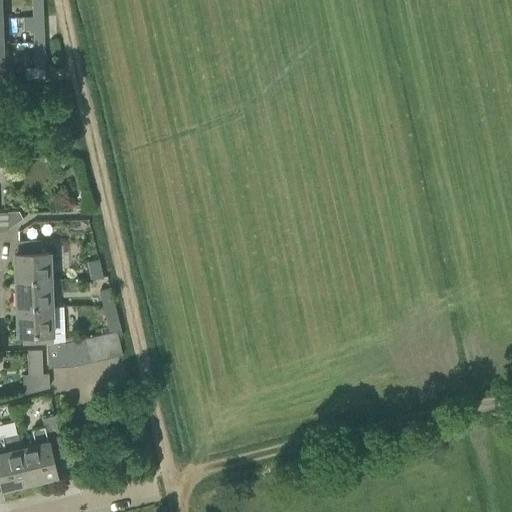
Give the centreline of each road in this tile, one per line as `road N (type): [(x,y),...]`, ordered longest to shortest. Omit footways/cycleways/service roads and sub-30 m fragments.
road 1 (track): [(168,477),(58,0)]
road 2 (track): [(511,395),(168,477)]
road 3 (residential): [(157,483),(37,511)]
